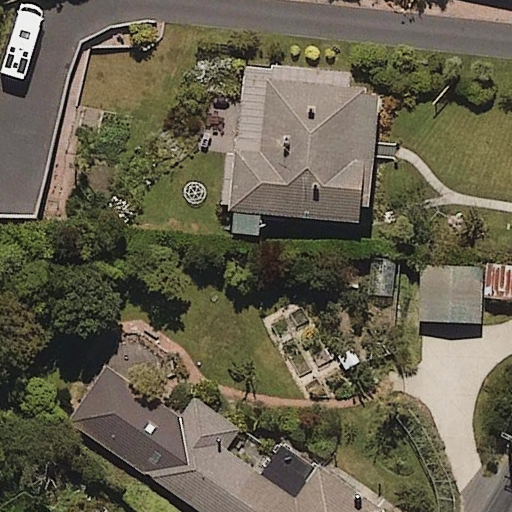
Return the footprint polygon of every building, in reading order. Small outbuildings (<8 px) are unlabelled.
[(241,150),(233,150),(230,210),(239,210),(238,232),(265,233),(266,214),(370,220),(378,86),(349,85),(350,71),(246,65),(241,150)] [(0,195),(21,204),(42,150),(21,142),(0,192),(0,195)] [(482,301),(482,265),(422,265),(422,321),(482,322),(482,301)] [(511,265),(482,265),(482,301),(511,300),(511,265)] [(201,511),(384,511),(385,511),(287,444),(264,476),(226,450),(241,429),(194,396),(179,419),(109,370),(72,422),(201,511)]
